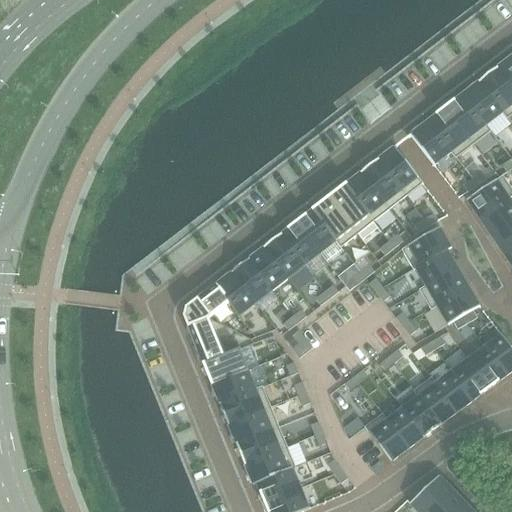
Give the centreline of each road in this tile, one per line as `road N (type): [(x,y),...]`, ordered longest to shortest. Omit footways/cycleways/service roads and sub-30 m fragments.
road 1 (residential): [(245,511),(157,306),(389,125)]
road 2 (primary): [(2,246),(70,96),(98,57),(160,0)]
road 3 (residential): [(354,511),(470,433),(511,418)]
road 4 (residential): [(389,125),(511,29)]
